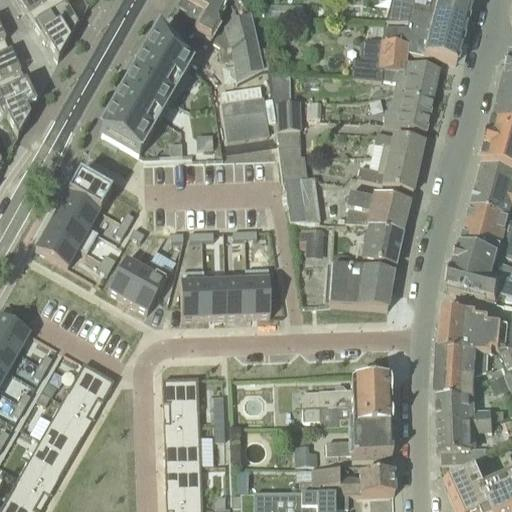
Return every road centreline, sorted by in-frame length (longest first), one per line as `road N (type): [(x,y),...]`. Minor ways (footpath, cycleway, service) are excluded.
road 1 (residential): [(415,349),(151,365),(151,511)]
road 2 (residential): [(415,349),(490,38)]
road 3 (residential): [(421,511),(415,349)]
road 4 (secondary): [(0,240),(68,118)]
road 5 (secondary): [(68,118),(137,0)]
